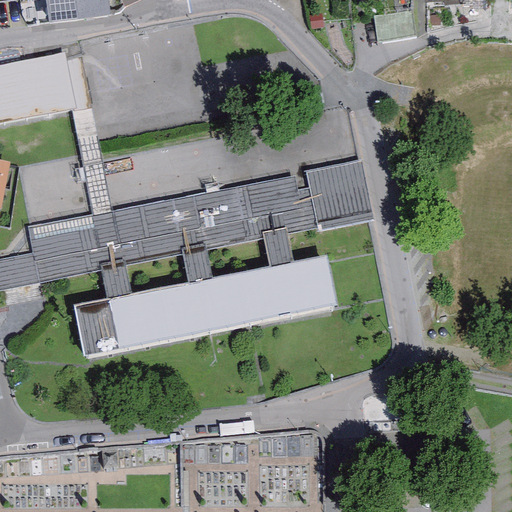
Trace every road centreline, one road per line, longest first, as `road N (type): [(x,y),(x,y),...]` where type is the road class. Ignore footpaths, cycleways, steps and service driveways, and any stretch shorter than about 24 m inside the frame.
road 1 (residential): [(157,15),(257,5),(280,19),(356,103),(408,348),(394,374),(348,394)]
road 2 (residential): [(348,394),(190,427),(14,443)]
road 3 (residential): [(0,41),(157,15)]
